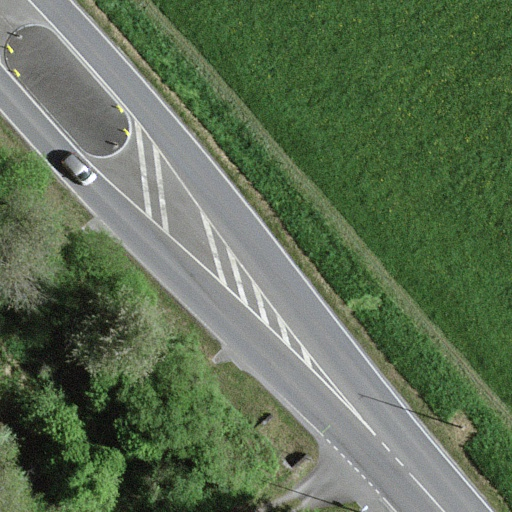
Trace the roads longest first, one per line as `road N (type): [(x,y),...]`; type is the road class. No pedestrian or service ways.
road 1 (primary): [(378,434),(159,120),(52,0)]
road 2 (primary): [(0,87),(147,237),(378,434)]
road 3 (track): [(387,444),(319,493),(276,511)]
